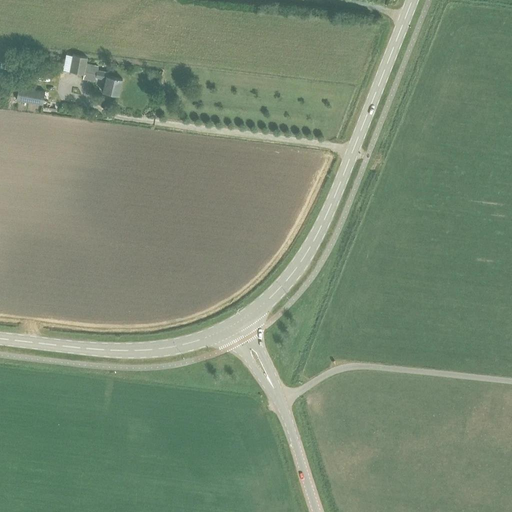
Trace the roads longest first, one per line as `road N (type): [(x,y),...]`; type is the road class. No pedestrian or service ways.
road 1 (tertiary): [(234,325),(275,292),(305,253),(412,0)]
road 2 (unclassified): [(280,403),(339,369),(511,383)]
road 3 (tertiary): [(0,338),(132,351),(205,339),(234,325)]
